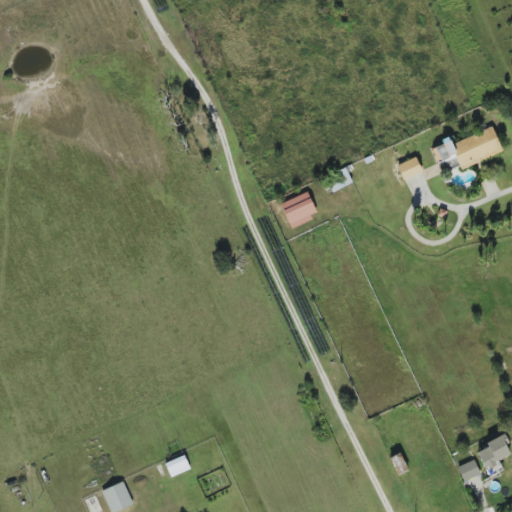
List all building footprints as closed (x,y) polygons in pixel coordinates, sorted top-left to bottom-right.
[(503,153),(493,127),(451,143),(449,137),(441,140),(443,145),(432,149),(441,172),(460,165),(462,169),(503,153)] [(422,172),(416,157),(397,165),(404,180),(422,172)] [(327,194),(352,182),(346,169),(321,181),(327,194)] [(281,204),(291,228),(318,216),(308,192),(281,204)] [(477,453),(488,476),(502,469),(498,461),(511,455),(506,445),(509,444),(505,434),(486,443),(488,448),(477,453)] [(190,469),(185,456),(165,464),(171,477),(190,469)] [(457,467),(463,482),(481,475),(474,460),(457,467)] [(110,511),(116,511),(133,504),(123,482),(102,491),(110,511)]
